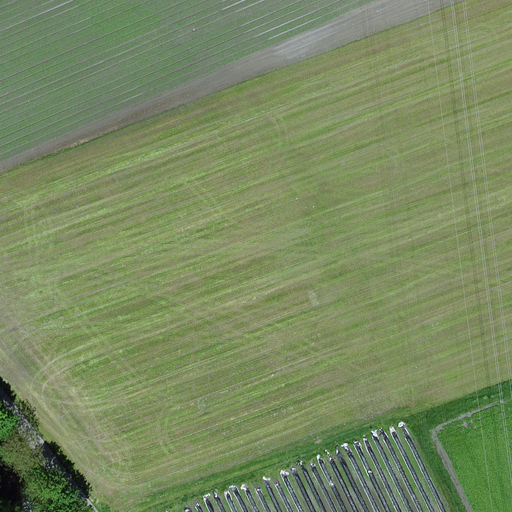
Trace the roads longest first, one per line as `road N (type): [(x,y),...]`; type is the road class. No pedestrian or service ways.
road 1 (track): [(174,0),(256,105),(330,224),(401,389)]
road 2 (track): [(85,511),(0,397)]
